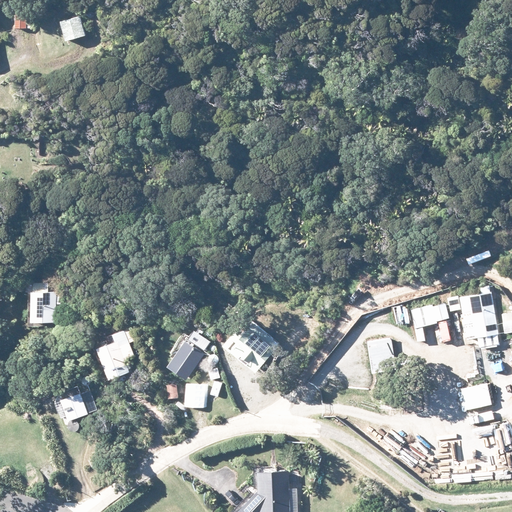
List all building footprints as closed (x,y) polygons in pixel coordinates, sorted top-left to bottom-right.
[(16,9),(15,29),(31,30),(32,22),(25,22),(25,10),(16,9)] [(60,24),(64,43),(85,37),(80,19),(60,24)] [(114,32),(103,39),(107,46),(118,40),(114,32)] [(472,317),(476,337),(477,337),(479,345),(498,342),(498,334),(501,334),(493,284),(481,286),(482,293),(463,296),(466,318),(472,317)] [(30,291),(30,321),(55,321),(56,303),(63,303),(63,296),(56,296),(56,291),(30,291)] [(448,297),(450,310),(460,309),(458,295),(448,297)] [(433,304),(410,309),(418,341),(426,339),(423,325),(436,322),(436,320),(450,317),(446,302),(433,306),(433,304)] [(393,306),(396,321),(404,320),(401,305),(393,306)] [(511,310),(503,312),(506,332),(511,331),(511,310)] [(232,340),(225,349),(259,375),(283,345),(250,320),(233,341),(232,340)] [(64,322),(55,322),(55,334),(64,334),(64,322)] [(96,348),(108,379),(129,371),(124,359),(134,355),(129,341),(135,339),(130,327),(112,334),(115,341),(96,348)] [(193,329),(166,367),(185,379),(205,352),(204,351),(210,342),(201,335),(204,331),(199,327),(196,331),(193,329)] [(395,366),(390,337),(368,341),(373,370),(395,366)] [(209,369),(211,380),(220,378),(217,367),(209,369)] [(168,385),(169,398),(177,398),(177,384),(168,385)] [(466,409),(491,404),(488,384),(462,389),(466,409)] [(59,400),(67,420),(96,409),(90,393),(80,396),(79,393),(59,400)] [(179,412),(183,406),(171,399),(167,405),(179,412)] [(268,511),(269,511),(287,511),(288,511),(289,511),(289,469),(256,470),(257,489),(234,511),(268,511)]
